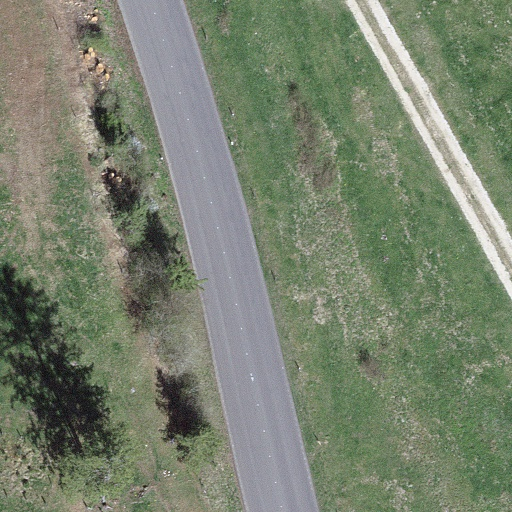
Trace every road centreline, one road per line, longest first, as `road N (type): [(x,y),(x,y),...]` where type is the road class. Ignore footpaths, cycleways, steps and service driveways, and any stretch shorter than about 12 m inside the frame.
road 1 (secondary): [(149,0),(199,151),(282,511)]
road 2 (track): [(357,0),(462,198),(511,273)]
